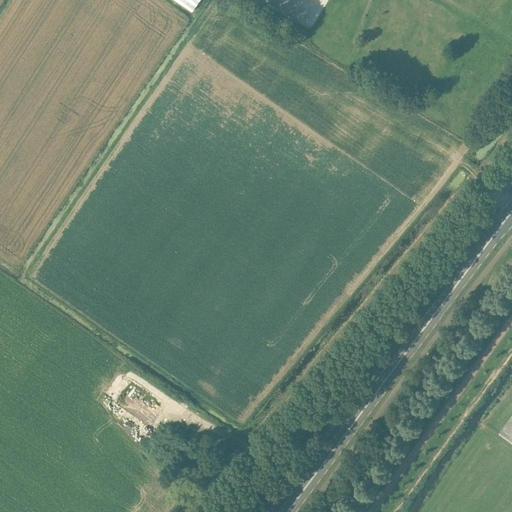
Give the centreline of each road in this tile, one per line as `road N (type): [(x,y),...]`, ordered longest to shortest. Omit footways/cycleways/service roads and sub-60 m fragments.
road 1 (unclassified): [(213,511),(472,203),(485,196),(511,209)]
road 2 (secondary): [(286,511),(511,210)]
